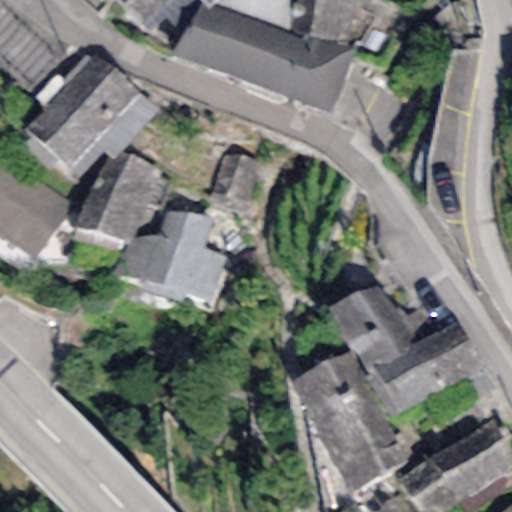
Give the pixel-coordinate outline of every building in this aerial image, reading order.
[(345,0),(290,0),(286,34),(338,53),(345,0)] [(200,3),(171,56),(330,113),(350,58),(338,53),(286,34),(208,6),(200,3)] [(96,54),(26,131),(78,178),(102,151),(108,156),(112,160),(120,151),(158,109),(96,54)] [(0,150),(0,233),(33,259),(74,207),(0,150)] [(108,156),(72,227),(129,244),(145,204),(160,211),(171,184),(156,179),(161,170),(120,151),(112,160),(108,156)] [(259,162),(221,153),(210,194),(248,204),(259,162)] [(214,220),(165,211),(157,236),(134,238),(113,277),(210,301),(226,256),(203,248),(214,220)] [(378,288),(328,308),(350,350),(360,370),(407,348),(414,345),(378,288)] [(407,348),(360,370),(385,418),(478,369),(456,325),(414,345),(407,348)] [(350,350),(289,381),(345,492),(406,461),(385,418),(360,370),(350,350)] [(511,452),(494,422),(397,479),(415,511),(443,511),(511,472),(511,452)]
